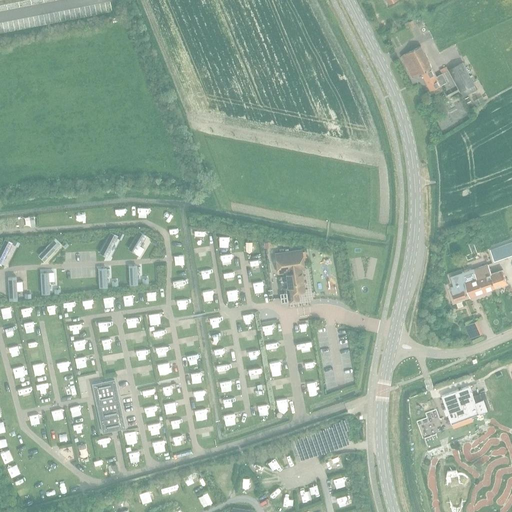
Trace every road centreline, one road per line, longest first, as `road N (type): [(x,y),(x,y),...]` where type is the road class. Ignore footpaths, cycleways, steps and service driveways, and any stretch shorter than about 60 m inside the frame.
road 1 (secondary): [(391,347),(413,244),(414,179),(407,129),(349,0)]
road 2 (secondary): [(393,511),(381,420),(391,347)]
road 3 (unclassified): [(391,347),(465,354),(511,335)]
